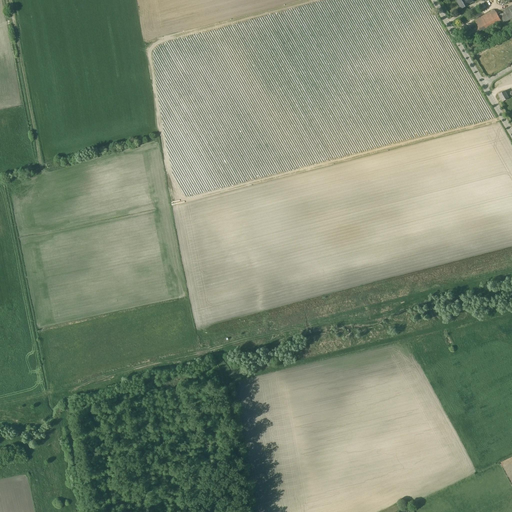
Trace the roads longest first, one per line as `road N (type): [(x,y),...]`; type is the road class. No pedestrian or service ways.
road 1 (track): [(42,168),(11,0)]
road 2 (unclassified): [(511,136),(431,0)]
